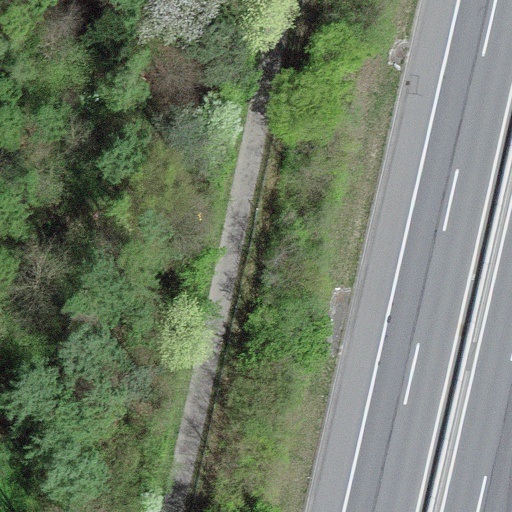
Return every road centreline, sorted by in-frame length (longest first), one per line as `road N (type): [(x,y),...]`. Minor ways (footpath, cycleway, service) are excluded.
road 1 (motorway): [(496,0),(379,511)]
road 2 (track): [(173,511),(287,0)]
road 3 (motorway): [(477,511),(511,361)]
